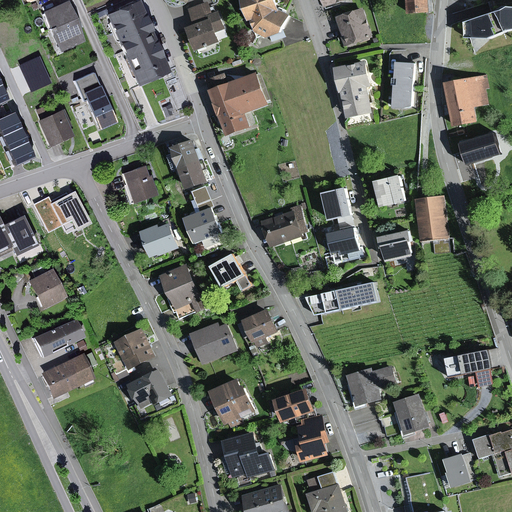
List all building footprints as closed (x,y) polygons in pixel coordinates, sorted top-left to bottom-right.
[(240,0),(247,20),(250,18),(255,31),(264,14),(277,9),(273,0),(240,0)] [(429,0),(407,0),(408,12),(430,10),(429,0)] [(135,4),(108,16),(139,84),(166,71),(135,4)] [(197,27),(190,29),(197,49),(218,41),(214,30),(224,27),(218,12),(211,15),(207,4),(191,10),(197,27)] [(484,13),(464,20),(466,40),(494,39),(511,30),(511,4),(508,4),(504,12),(484,13)] [(63,5),(44,14),(61,52),(81,43),(63,5)] [(277,9),(264,14),(255,31),(266,37),(281,34),(290,16),(277,9)] [(367,10),(339,18),(347,46),(376,37),(367,10)] [(40,57),(19,66),(31,92),(52,83),(40,57)] [(365,61),(334,67),(339,93),(342,92),(343,96),(368,91),(367,87),(370,87),(365,61)] [(416,64),(395,62),(393,78),(397,79),(397,82),(415,83),(416,64)] [(94,72),(76,80),(100,132),(118,123),(94,72)] [(261,73),(212,92),(230,136),(251,128),(245,112),(272,102),(261,73)] [(490,74),(446,83),(455,127),(481,122),(478,106),(493,103),(490,88),(493,87),(490,74)] [(415,83),(397,82),(397,86),(393,86),(392,110),(403,111),(413,106),(415,83)] [(368,91),(343,96),(348,118),(372,113),(368,91)] [(13,113),(0,118),(0,135),(14,166),(33,157),(13,113)] [(59,114),(39,122),(49,145),(68,137),(59,114)] [(493,132),(458,143),(465,164),(500,154),(493,132)] [(196,138),(174,146),(182,168),(204,160),(196,138)] [(171,155),(176,170),(181,168),(176,153),(171,155)] [(204,160),(182,168),(189,188),(212,180),(204,160)] [(145,167),(123,175),(133,202),(155,194),(145,167)] [(400,178),(380,183),(385,204),(405,198),(400,178)] [(349,185),(324,190),(331,219),(341,217),(343,229),(358,225),(349,185)] [(49,197),(33,205),(47,233),(72,220),(78,231),(92,224),(75,191),(52,203),(49,197)] [(448,194),(418,198),(424,240),(453,237),(448,194)] [(214,207),(185,218),(199,255),(217,248),(213,236),(223,232),(214,207)] [(295,216),(267,224),(274,246),(302,238),(300,232),(307,230),(300,208),(294,210),(295,216)] [(21,215),(0,225),(11,247),(14,254),(35,245),(21,215)] [(0,223),(0,252),(11,247),(0,225),(0,223)] [(366,254),(358,225),(343,229),(330,232),(335,253),(344,251),(346,259),(366,254)] [(161,227),(145,233),(155,258),(179,248),(176,240),(182,238),(178,229),(173,232),(171,227),(162,230),(161,227)] [(410,232),(382,239),(384,249),(387,249),(389,261),(414,255),(411,242),(413,242),(410,232)] [(236,256),(215,267),(226,287),(239,280),(245,290),(252,286),(236,256)] [(189,268),(166,277),(174,297),(168,299),(174,314),(179,312),(181,318),(205,308),(189,268)] [(49,274),(30,283),(43,308),(62,299),(49,274)] [(378,281),(341,289),(345,308),(382,300),(378,281)] [(345,308),(341,289),(310,296),(322,314),(345,308)] [(269,313),(249,323),(258,341),(278,331),(269,313)] [(73,321),(34,339),(41,354),(80,337),(73,321)] [(218,325),(194,335),(205,362),(237,349),(227,326),(219,329),(218,325)] [(143,331),(120,342),(132,368),(156,357),(143,331)] [(83,342),(78,344),(81,351),(86,349),(83,342)] [(486,351),(441,359),(445,379),(489,371),(486,351)] [(82,357),(41,375),(51,398),(99,377),(94,365),(87,368),(82,357)] [(146,380),(132,387),(141,406),(155,400),(158,405),(172,398),(159,371),(145,378),(146,380)] [(372,371),(351,378),(359,403),(380,396),(378,387),(394,382),(391,371),(374,376),(372,371)] [(241,381),(214,393),(229,424),(233,423),(235,428),(244,424),(241,418),(255,411),(241,381)] [(309,387),(278,399),(286,422),(318,410),(309,387)] [(418,397),(397,404),(406,433),(428,426),(418,397)] [(325,413),(305,419),(307,425),(301,426),(304,436),(297,438),(304,462),(332,454),(328,443),(333,441),(325,413)] [(494,433),(477,438),(483,458),(497,454),(511,448),(511,430),(506,433),(505,431),(494,434),(494,433)] [(254,434),(227,442),(237,477),(250,473),(251,477),(276,470),(272,455),(261,458),(254,434)] [(511,448),(497,454),(504,475),(511,472),(511,448)] [(462,456),(447,461),(456,487),(471,482),(462,456)] [(324,489),(310,494),(316,511),(321,510),(321,511),(347,511),(334,473),(320,478),(324,489)] [(435,473),(407,480),(412,511),(450,511),(451,511),(448,511),(435,473)] [(288,511),(279,486),(248,497),(253,511),(288,511)]
